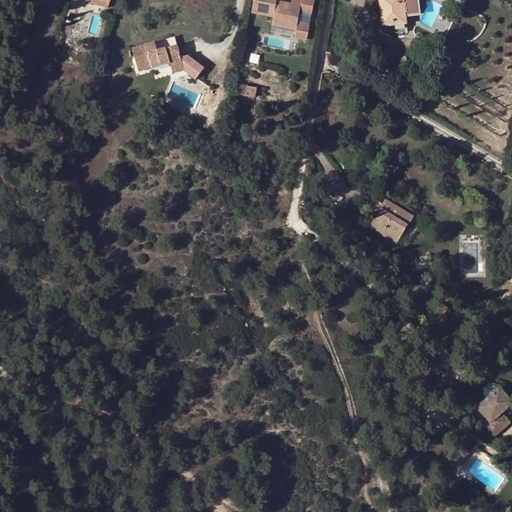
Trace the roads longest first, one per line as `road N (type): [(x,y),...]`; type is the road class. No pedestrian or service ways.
road 1 (track): [(373,511),(321,315),(338,302),(373,338),(394,331),(398,312),(289,209)]
road 2 (residential): [(289,209),(329,0)]
